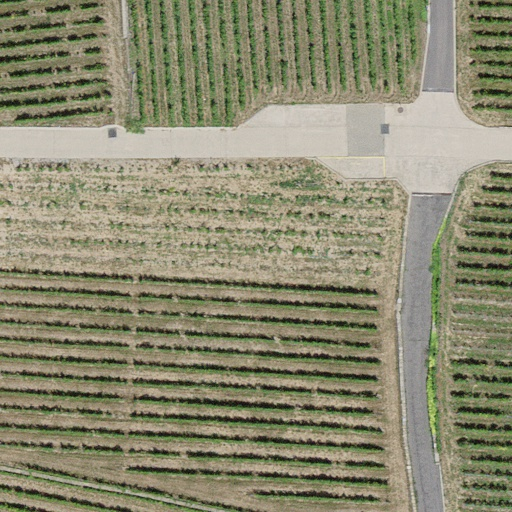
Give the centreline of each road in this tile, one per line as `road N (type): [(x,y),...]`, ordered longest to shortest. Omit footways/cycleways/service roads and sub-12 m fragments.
road 1 (track): [(439,511),(424,338),(448,0)]
road 2 (track): [(511,138),(0,132)]
